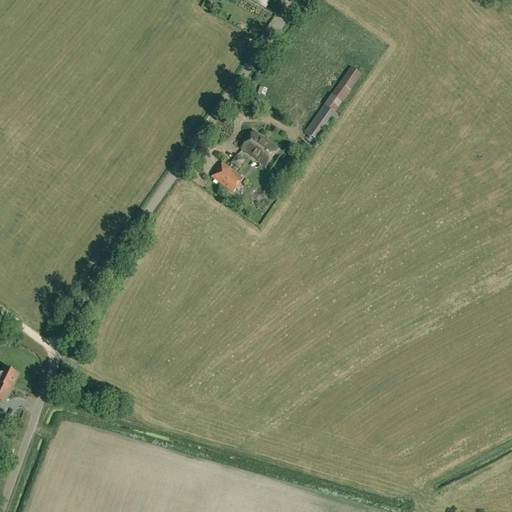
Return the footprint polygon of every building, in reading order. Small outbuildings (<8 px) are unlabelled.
[(337,115),(335,113),(361,75),(350,67),(301,138),(315,148),(337,115)] [(278,149),(254,132),(241,149),(265,166),(278,149)] [(240,163),(244,158),(239,154),(235,158),(240,163)] [(244,178),(222,163),(211,178),(233,194),(244,178)] [(17,335),(5,341),(13,357),(25,351),(17,335)] [(17,374),(4,367),(0,374),(0,399),(2,400),(8,388),(10,389),(17,374)]
